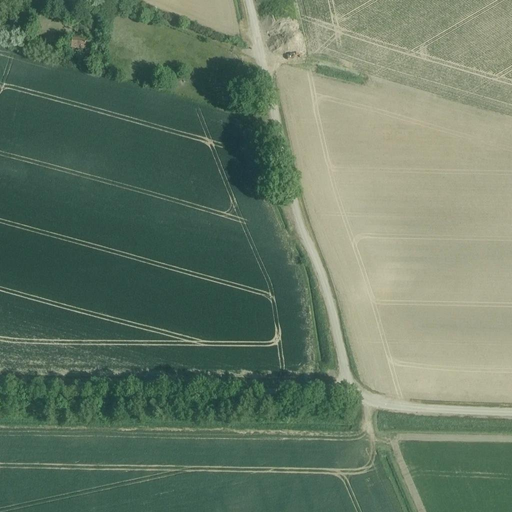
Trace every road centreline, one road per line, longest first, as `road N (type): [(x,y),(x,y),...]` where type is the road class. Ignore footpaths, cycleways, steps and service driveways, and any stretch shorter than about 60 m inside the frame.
road 1 (unclassified): [(343,393),(336,333),(294,204),(248,0)]
road 2 (unclassified): [(0,388),(343,393)]
road 3 (unclassified): [(511,412),(398,406),(343,393)]
